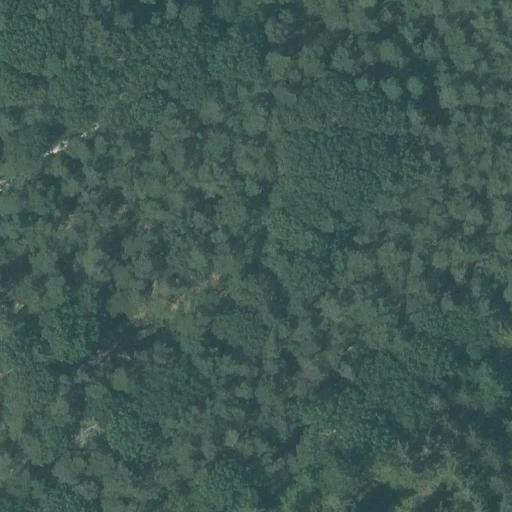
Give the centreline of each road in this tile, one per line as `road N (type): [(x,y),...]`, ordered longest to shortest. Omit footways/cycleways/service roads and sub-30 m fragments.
road 1 (unknown): [(40,511),(415,266),(511,248)]
road 2 (track): [(204,511),(511,292)]
